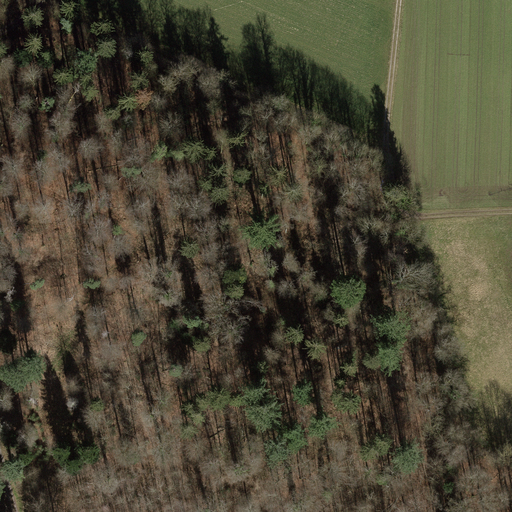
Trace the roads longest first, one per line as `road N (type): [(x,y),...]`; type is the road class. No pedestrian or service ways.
road 1 (track): [(0,469),(8,501),(94,463),(257,365),(430,300)]
road 2 (track): [(400,0),(386,133),(402,206),(424,215),(511,212)]
